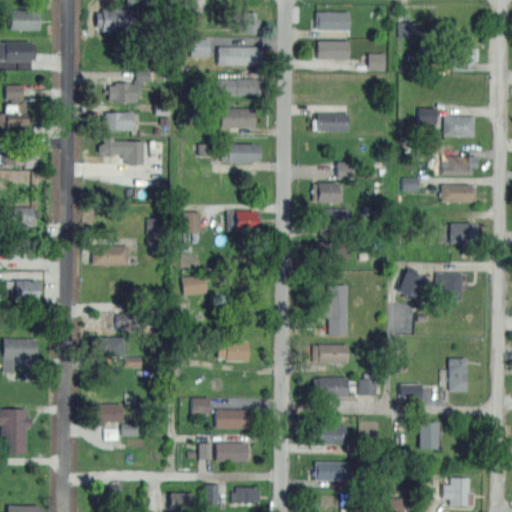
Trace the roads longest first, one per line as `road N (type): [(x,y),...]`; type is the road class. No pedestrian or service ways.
road 1 (residential): [(69,0),(64,511)]
road 2 (residential): [(502,0),(497,511)]
road 3 (residential): [(285,0),(281,511)]
